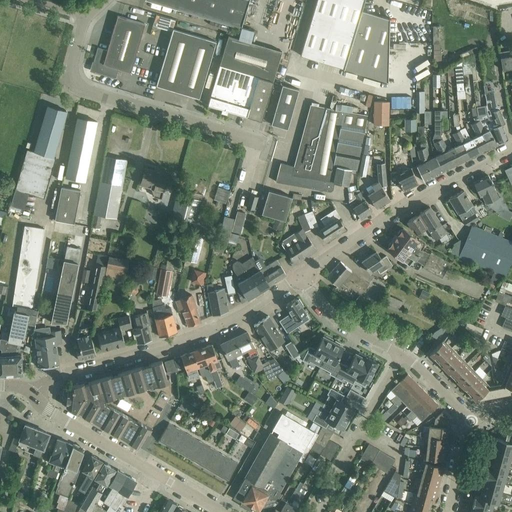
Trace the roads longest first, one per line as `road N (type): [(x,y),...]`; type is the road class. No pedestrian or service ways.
road 1 (unclassified): [(243,188),(253,151),(242,137),(77,87),(70,65),(84,17)]
road 2 (residential): [(32,394),(56,376),(207,330),(300,275)]
road 3 (residential): [(511,148),(403,203),(300,275)]
road 4 (residential): [(220,511),(54,415),(32,394)]
road 5 (residential): [(318,511),(332,471),(400,354)]
road 6 (residential): [(400,354),(331,315),(300,275)]
